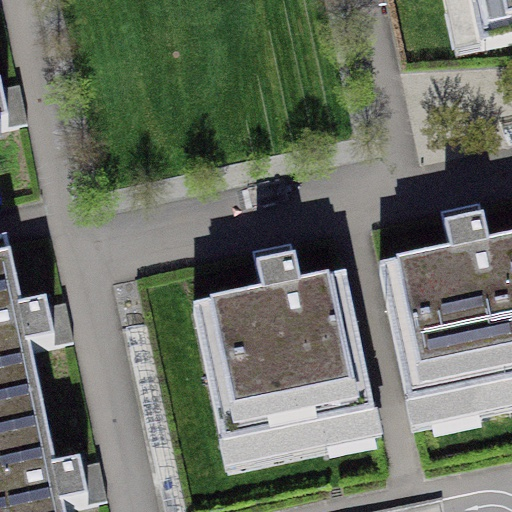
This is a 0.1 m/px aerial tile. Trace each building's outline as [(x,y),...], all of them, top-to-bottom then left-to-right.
[(511,0),(447,0),(461,69),(511,58),(511,0)] [(0,230),(13,228),(0,166),(0,230)] [(425,446),(511,427),(511,247),(388,273),(425,446)] [(0,256),(0,434),(54,422),(16,253),(0,256)] [(225,485),(383,452),(350,292),(192,324),(225,485)] [(0,511),(74,511),(54,422),(0,434),(0,511)]
